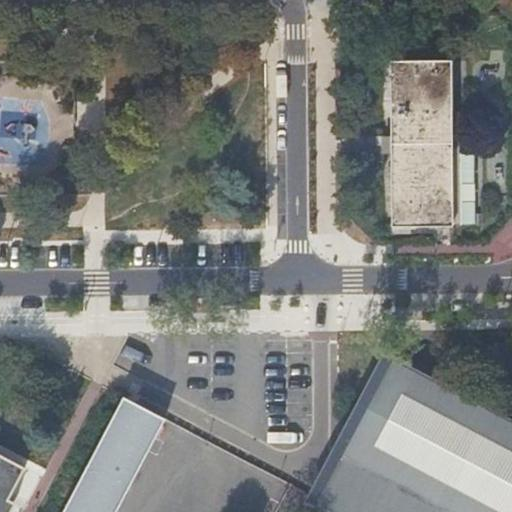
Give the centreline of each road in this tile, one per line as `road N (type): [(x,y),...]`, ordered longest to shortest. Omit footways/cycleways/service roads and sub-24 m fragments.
road 1 (residential): [(320,276),(0,276)]
road 2 (residential): [(320,276),(319,0)]
road 3 (residential): [(511,274),(320,276)]
